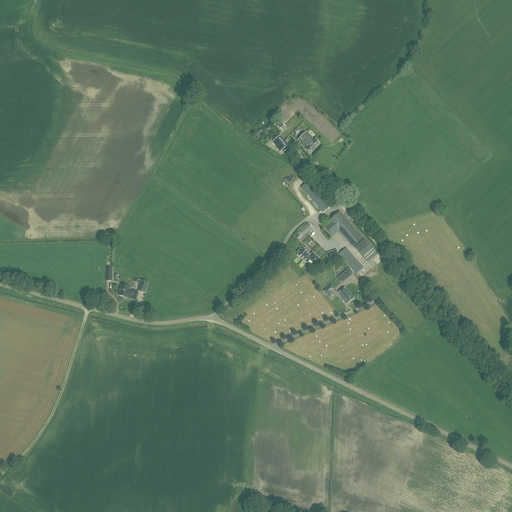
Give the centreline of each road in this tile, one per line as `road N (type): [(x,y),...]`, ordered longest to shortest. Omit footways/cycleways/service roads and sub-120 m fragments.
road 1 (unclassified): [(269,346),(212,319),(154,323),(0,285)]
road 2 (unclassified): [(511,466),(269,346)]
road 3 (track): [(88,307),(50,418),(0,472)]
